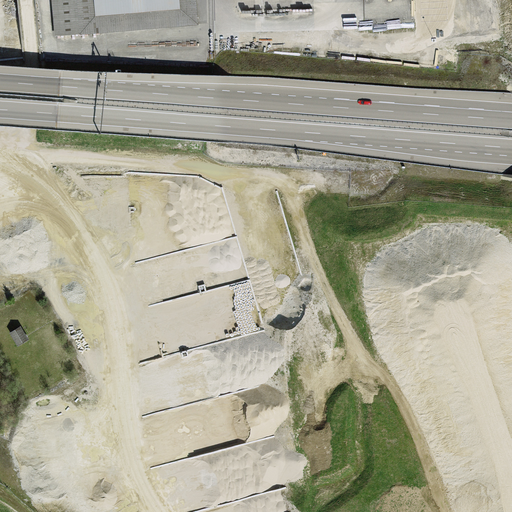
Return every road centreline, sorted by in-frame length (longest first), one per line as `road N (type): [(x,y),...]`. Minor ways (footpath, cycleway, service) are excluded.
road 1 (track): [(32,0),(25,51),(30,151),(123,330),(147,405),(153,474),(182,511)]
road 2 (motorway): [(0,109),(511,148)]
road 3 (motorway): [(511,119),(0,81)]
